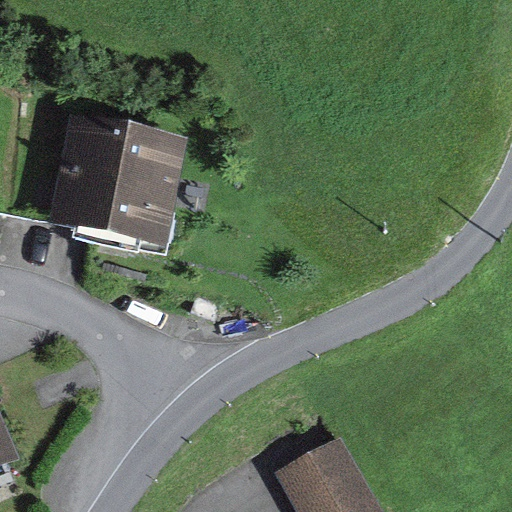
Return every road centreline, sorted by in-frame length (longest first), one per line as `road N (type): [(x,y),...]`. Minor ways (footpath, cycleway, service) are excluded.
road 1 (unclassified): [(194,409),(242,372),(448,267),(511,191)]
road 2 (residential): [(194,409),(101,326),(0,288)]
road 3 (unclassified): [(109,511),(194,409)]
